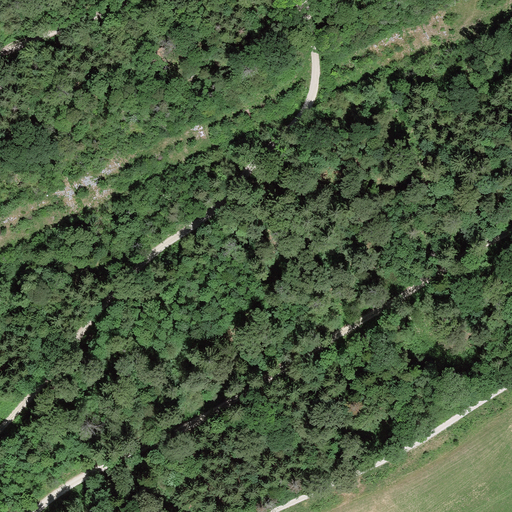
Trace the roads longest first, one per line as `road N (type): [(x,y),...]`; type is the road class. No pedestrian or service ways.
road 1 (track): [(292,0),(306,15),(319,73),(313,110),(64,360),(0,441)]
road 2 (track): [(33,511),(89,472),(511,244)]
road 3 (track): [(511,387),(394,458),(271,511)]
road 4 (track): [(0,61),(21,60),(162,0)]
